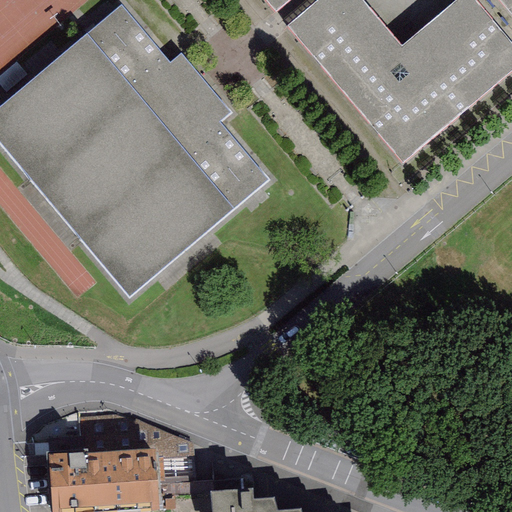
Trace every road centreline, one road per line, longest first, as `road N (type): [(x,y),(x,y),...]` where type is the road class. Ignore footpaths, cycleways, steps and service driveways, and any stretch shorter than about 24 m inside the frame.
road 1 (residential): [(86,362),(243,366),(322,319),(511,156)]
road 2 (residential): [(468,511),(86,362)]
